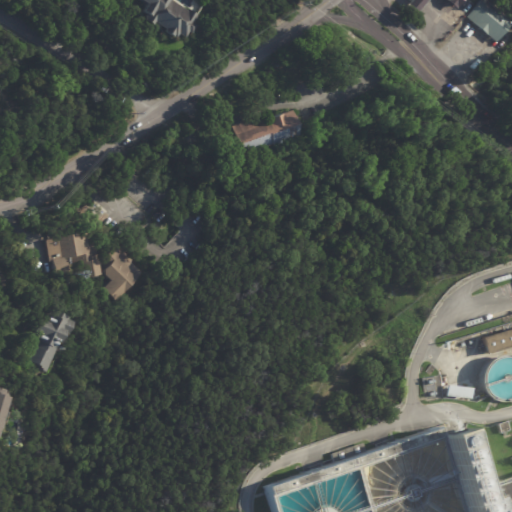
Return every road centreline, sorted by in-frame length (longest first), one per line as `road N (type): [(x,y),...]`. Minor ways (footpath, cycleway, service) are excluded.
road 1 (tertiary): [(0,202),(68,175),(322,0)]
road 2 (tertiary): [(511,139),(367,0)]
road 3 (residential): [(161,113),(0,11)]
